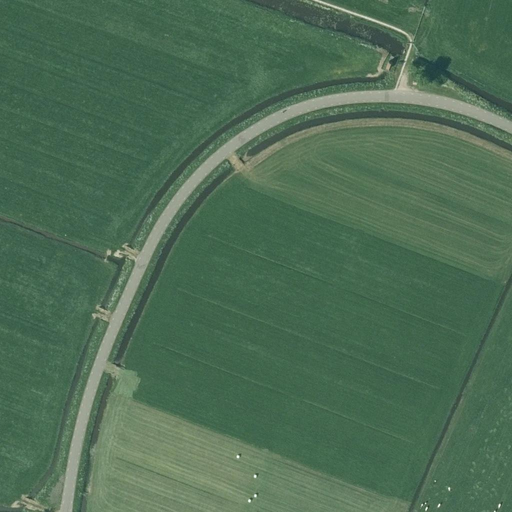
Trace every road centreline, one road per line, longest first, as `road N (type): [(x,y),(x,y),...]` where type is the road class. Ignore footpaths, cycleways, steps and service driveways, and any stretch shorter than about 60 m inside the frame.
road 1 (tertiary): [(392,95),(283,115),(238,140),(176,201),(103,353),(65,511)]
road 2 (tertiary): [(392,95),(472,110),(511,127)]
